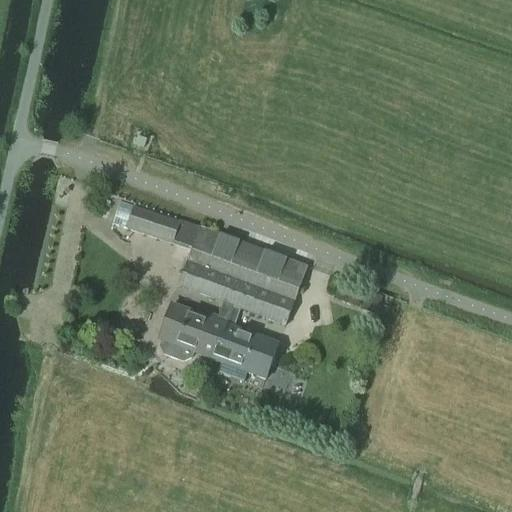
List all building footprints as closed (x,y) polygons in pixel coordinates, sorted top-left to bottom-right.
[(118,207),(112,225),(121,228),(126,230),(173,246),(192,252),(200,231),(180,224),(134,208),(120,204),(118,207)] [(192,252),(187,265),(257,291),(294,305),(306,270),(254,250),(220,238),(200,230),(200,231),(192,252)] [(161,343),(159,348),(163,357),(183,364),(191,360),(193,357),(196,357),(212,362),(225,327),(233,309),(240,311),(248,314),(257,291),(187,265),(178,288),(223,305),(218,319),(216,323),(204,319),(172,307),(159,343),(161,343)] [(257,291),(248,314),(285,328),(294,305),(257,291)] [(366,294),(360,312),(377,317),(383,299),(366,294)] [(225,327),(212,362),(222,366),(219,374),(244,384),(247,376),(265,382),(278,347),(233,330),(225,327)]
